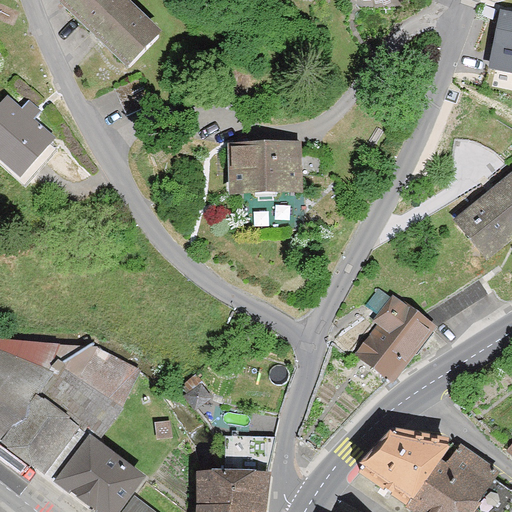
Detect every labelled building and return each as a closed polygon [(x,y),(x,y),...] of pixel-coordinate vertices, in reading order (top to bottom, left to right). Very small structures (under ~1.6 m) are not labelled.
[(121,0),(69,0),(60,10),(129,78),(163,39),(121,0)] [(511,18),(500,15),(487,72),(511,77),(511,18)] [(155,105),(140,79),(115,91),(127,118),(155,105)] [(23,111),(6,95),(0,102),(0,166),(21,185),(60,142),(38,122),(43,115),(31,103),(23,111)] [(300,147),(226,148),(229,203),(302,201),(300,147)] [(511,167),(445,223),(481,267),(511,241),(511,167)] [(392,300),(352,355),(394,386),(434,330),(392,300)] [(0,342),(0,442),(54,489),(86,442),(124,411),(141,373),(96,351),(0,342)] [(362,471),(407,505),(411,498),(413,500),(441,459),(452,446),(447,445),(449,438),(398,429),(394,432),(362,471)] [(141,481),(86,442),(54,489),(88,511),(121,511),(134,492),(141,481)] [(407,505),(405,507),(411,511),(473,511),(495,479),(499,472),(461,444),(446,463),(441,459),(413,500),(411,498),(407,505)] [(473,511),(511,511),(511,491),(495,479),(473,511)] [(267,511),(271,482),(197,482),(196,511),(267,511)] [(160,511),(134,492),(121,511),(160,511)]
